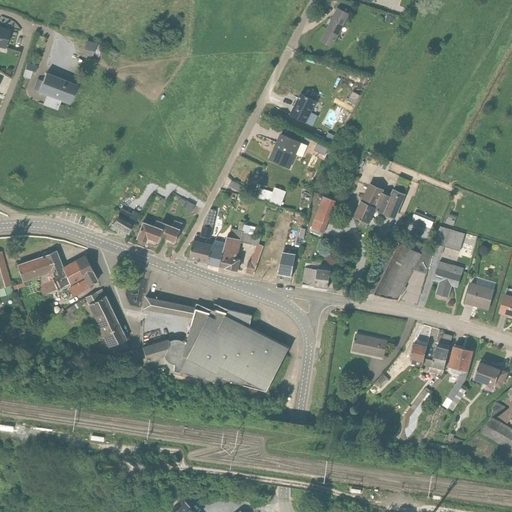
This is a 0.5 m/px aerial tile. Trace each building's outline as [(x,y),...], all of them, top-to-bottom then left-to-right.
[(365,16),(369,0),(343,0),(341,8),(365,16)] [(341,28),(330,22),(313,54),(325,60),(341,28)] [(0,58),(13,62),(18,45),(0,39),(0,58)] [(96,54),(90,71),(100,75),(103,70),(108,72),(112,61),(96,54)] [(35,78),(31,90),(39,93),(41,86),(44,87),(45,81),(35,78)] [(46,93),(42,103),(47,105),(47,106),(55,109),(51,119),(66,125),(69,115),(79,119),(86,101),(54,87),(51,96),(46,93)] [(0,101),(5,104),(9,94),(0,89),(0,101)] [(343,112),(349,115),(353,107),(347,104),(343,112)] [(281,129),(298,138),(309,116),(293,107),(281,129)] [(300,159),(273,147),(265,163),(268,164),(263,175),(281,183),(288,168),(295,171),(300,159)] [(321,147),(317,154),(323,157),(327,150),(321,147)] [(311,156),(308,162),(319,166),(322,160),(311,156)] [(375,172),(371,181),(382,186),(386,177),(375,172)] [(362,198),(346,231),(353,234),(352,240),(358,243),(361,238),(362,239),(369,225),(388,234),(403,195),(393,191),(384,207),(362,198)] [(222,195),(220,201),(231,207),(234,201),(222,195)] [(266,202),(261,217),(272,221),(278,206),(266,202)] [(246,203),(243,212),(260,217),(264,208),(246,203)] [(315,211),(303,243),(316,248),(328,215),(315,211)] [(171,213),(169,217),(174,221),(183,226),(185,221),(171,213)] [(140,229),(131,224),(121,239),(137,249),(149,229),(142,226),(140,229)] [(195,236),(204,239),(207,225),(201,224),(195,236)] [(410,226),(407,233),(426,241),(429,234),(410,226)] [(443,228),(439,238),(447,240),(448,236),(449,236),(451,231),(443,228)] [(159,240),(151,237),(144,254),(154,257),(155,254),(166,258),(173,239),(162,235),(159,240)] [(204,239),(195,236),(193,241),(191,252),(201,254),(204,239)] [(433,240),(429,259),(454,266),(459,248),(433,240)] [(210,282),(228,286),(231,274),(229,273),(232,258),(249,262),(242,278),(239,276),(237,288),(245,290),(255,261),(251,259),(252,250),(234,247),(232,255),(218,252),(216,257),(210,282)] [(367,310),(391,315),(394,309),(396,309),(400,302),(399,301),(407,285),(419,289),(426,264),(396,251),(367,310)] [(184,256),(180,275),(199,279),(203,261),(184,256)] [(210,282),(216,257),(206,256),(203,261),(199,279),(210,282)] [(288,265),(276,262),(269,289),(283,292),(288,265)] [(92,294),(83,277),(74,282),(73,280),(71,280),(69,280),(64,266),(59,268),(58,266),(50,270),(51,272),(24,281),(30,298),(44,293),(58,288),(71,284),(78,300),(78,301),(90,295),(92,294)] [(18,303),(9,268),(0,268),(0,284),(6,306),(18,303)] [(92,294),(90,295),(91,298),(77,305),(80,314),(99,303),(98,301),(105,297),(106,297),(93,273),(93,272),(92,272),(83,277),(92,294)] [(458,283),(433,275),(426,296),(433,298),(430,308),(442,312),(445,301),(452,303),(458,283)] [(297,283),(295,300),(321,303),(323,286),(297,283)] [(0,284),(0,306),(0,308),(3,307),(6,314),(21,310),(18,303),(6,306),(0,284)] [(58,288),(44,293),(51,313),(65,307),(65,306),(78,300),(71,284),(58,288)] [(489,304),(465,297),(459,318),(483,325),(489,304)] [(25,316),(33,341),(36,340),(26,312),(28,311),(26,305),(33,303),(31,299),(21,302),(23,313),(25,316)] [(93,323),(113,312),(110,305),(92,314),(69,329),(71,333),(92,321),(93,323)] [(146,318),(153,319),(155,308),(148,307),(146,318)] [(511,312),(499,309),(494,328),(511,333),(511,312)] [(113,312),(93,323),(99,336),(111,329),(113,334),(122,330),(113,312)] [(221,326),(205,320),(205,321),(204,324),(154,314),(152,325),(200,335),(193,359),(188,356),(182,356),(178,358),(177,355),(151,365),(155,378),(172,373),(174,376),(178,380),(182,382),(182,387),(258,407),(281,364),(241,343),(243,332),(221,326)] [(111,329),(99,336),(101,338),(99,339),(103,348),(108,346),(116,364),(118,363),(122,373),(138,365),(134,356),(135,356),(122,330),(113,334),(111,329)] [(17,334),(8,337),(16,359),(25,355),(17,334)] [(36,349),(33,341),(25,345),(28,352),(36,349)] [(380,356),(349,349),(345,366),(377,373),(380,356)] [(446,359),(447,350),(439,349),(438,358),(446,359)] [(421,362),(408,359),(404,375),(406,375),(404,380),(416,383),(421,362)] [(443,365),(431,362),(425,383),(422,387),(432,390),(430,392),(433,394),(437,388),(443,365)] [(466,367),(448,363),(443,383),(447,384),(446,388),(453,390),(451,397),(436,420),(440,424),(459,396),(466,367)] [(94,368),(92,379),(117,383),(119,373),(94,368)] [(75,371),(73,379),(77,379),(76,384),(88,388),(91,375),(75,371)] [(495,385),(475,377),(468,395),(489,403),(490,401),(495,404),(498,398),(500,398),(503,388),(495,386),(495,385)] [(384,396),(378,390),(363,405),(369,411),(384,396)] [(511,429),(506,426),(511,416),(511,394),(503,407),(497,412),(493,418),(491,417),(481,434),(511,452),(511,429)] [(343,403),(342,419),(350,420),(352,404),(343,403)] [(400,437),(422,408),(424,405),(420,403),(418,405),(394,437),(398,439),(400,437)] [(422,408),(400,437),(404,441),(407,437),(407,438),(427,412),(422,408)] [(434,423),(431,429),(436,432),(440,426),(434,423)] [(193,511),(183,501),(171,511),(193,511)]
